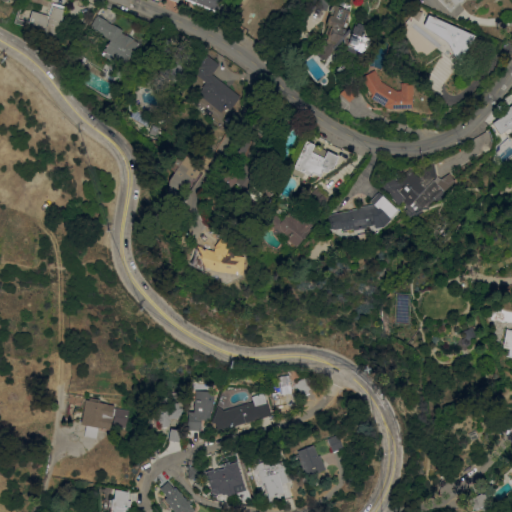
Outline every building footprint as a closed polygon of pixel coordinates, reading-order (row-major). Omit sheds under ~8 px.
[(220,0),(220,2),(223,3),(219,13),(207,8),(206,9),(185,0),(220,0)] [(331,0),(324,10),(315,3),(317,0),(331,0)] [(473,0),(471,2),(469,0),(460,0),(449,11),(437,0),(473,0)] [(51,2),(63,6),(60,16),(61,16),(60,21),(62,21),(60,25),(58,25),(55,36),(43,33),(44,32),(13,22),(17,8),(20,9),(17,18),(27,21),(30,10),(47,15),(51,2)] [(349,10),(345,21),(348,22),(347,28),(349,30),(347,32),(350,33),(353,25),(355,25),(356,22),(365,25),(361,36),(367,38),(362,53),(338,44),(323,61),(314,53),(326,39),(330,26),(326,24),(332,4),(349,10)] [(415,64),(410,61),(412,57),(414,52),(409,50),(412,44),(405,40),(412,24),(411,23),(412,21),(402,17),(406,9),(415,13),(418,6),(437,15),(426,40),(430,42),(420,66),(415,64)] [(470,35),(426,13),(417,30),(462,52),(470,35)] [(122,30),(120,32),(124,35),(125,34),(133,39),(132,39),(137,42),(135,45),(137,47),(133,53),(131,52),(122,67),(100,54),(108,41),(107,41),(108,40),(104,37),(104,36),(88,26),(96,14),(106,20),(105,21),(111,24),(111,23),(122,30)] [(85,16),(89,18),(83,29),(79,26),(85,16)] [(218,64),(211,74),(239,96),(229,110),(224,106),(220,112),(218,110),(216,113),(203,103),(205,100),(197,94),(203,86),(197,81),(200,78),(194,73),(198,67),(197,66),(201,61),(200,61),(205,54),(218,64)] [(395,90),(399,90),(399,83),(411,82),(412,95),(410,96),(411,108),(387,109),(368,97),(368,92),(360,77),(374,69),(380,81),(395,90)] [(339,93),(347,84),(357,92),(348,102),(339,93)] [(503,114),(502,112),(511,104),(511,132),(511,131),(506,135),(503,130),(498,134),(490,123),(496,119),(503,114)] [(237,148),(241,137),(261,146),(254,160),(248,157),(235,152),(237,148)] [(321,179),(308,172),(304,180),(289,172),(305,140),(337,156),(331,169),(329,170),(328,169),(324,177),(321,179)] [(182,201),(166,199),(167,180),(173,171),(168,167),(177,156),(182,159),(185,155),(197,170),(182,189),(182,201)] [(233,176),(246,161),(255,170),(253,173),(272,189),(264,198),(261,195),(254,203),(242,192),(243,190),(233,181),(233,176)] [(417,177),(422,173),(421,166),(433,163),(435,176),(441,179),(449,174),(454,182),(450,185),(443,191),(442,190),(436,197),(422,209),(416,213),(408,204),(407,205),(402,200),(397,204),(381,186),(391,176),(395,181),(409,168),(417,177)] [(341,230),(340,228),(332,229),(329,229),(327,227),(325,214),(351,210),(351,209),(356,208),(356,209),(357,209),(357,207),(373,204),(369,201),(378,192),(396,209),(389,217),(390,218),(383,227),(374,228),(373,225),(365,226),(365,228),(352,230),(352,229),(341,230)] [(273,229),(266,224),(274,215),(279,220),(286,212),(291,217),(300,218),(304,212),(310,218),(315,213),(318,216),(314,221),(315,222),(294,246),(273,229)] [(215,271),(213,274),(208,272),(209,270),(187,265),(194,245),(211,251),(212,248),(211,247),(220,236),(236,248),(231,254),(242,256),(240,274),(215,271)] [(469,343),(465,346),(461,344),(461,339),(465,337),(463,330),(472,327),(475,337),(469,339),(469,343)] [(511,348),(502,346),(506,329),(511,330),(511,348)] [(291,391),(292,391),(293,405),(272,407),(271,392),(279,391),(276,376),(289,374),(291,391)] [(302,378),(307,390),(299,394),(294,382),(302,378)] [(187,411),(193,411),(194,390),(213,391),(213,411),(210,411),(210,418),(206,418),(206,420),(201,420),(200,430),(187,430),(187,411)] [(255,400),(253,394),(263,391),(266,400),(267,400),(269,409),(269,415),(216,431),(213,420),(216,412),(255,400)] [(96,437),(96,439),(84,436),(83,436),(85,425),(80,424),(85,399),(88,400),(89,397),(96,399),(95,401),(114,405),(109,430),(98,427),(96,437)] [(171,423),(169,423),(170,426),(166,426),(166,427),(163,428),(162,427),(159,427),(157,414),(155,415),(153,406),(178,402),(179,408),(182,408),(183,416),(180,416),(180,417),(170,419),(171,423)] [(115,408),(129,410),(126,427),(112,425),(115,408)] [(180,430),(178,442),(168,440),(170,428),(180,430)] [(334,434),(339,447),(329,451),(324,438),(334,434)] [(305,476),(295,451),(311,445),(315,456),(317,455),(323,469),(305,476)] [(262,482),(260,483),(254,464),(256,463),(254,457),(261,455),(262,461),(264,460),(265,466),(271,464),(271,463),(280,461),(285,481),(279,483),(281,492),(267,496),(262,482)] [(245,492),(240,494),(232,494),(230,495),(227,496),(225,493),(221,495),(220,493),(211,495),(206,477),(205,477),(204,471),(212,469),(212,470),(217,468),(218,469),(222,468),(222,465),(223,465),(223,462),(227,461),(228,463),(236,461),(245,492)] [(199,466),(198,479),(187,478),(187,466),(199,466)] [(172,488),(174,487),(185,501),(188,499),(190,503),(189,504),(194,510),(191,511),(182,511),(181,510),(178,511),(172,511),(163,499),(166,497),(158,487),(167,481),(172,488)] [(481,493),(482,494),(484,493),(487,499),(485,500),(488,505),(473,508),(468,500),(481,493)] [(128,511),(105,511),(106,510),(100,510),(102,498),(110,499),(110,498),(112,498),(113,495),(130,498),(129,507),(128,511)]
